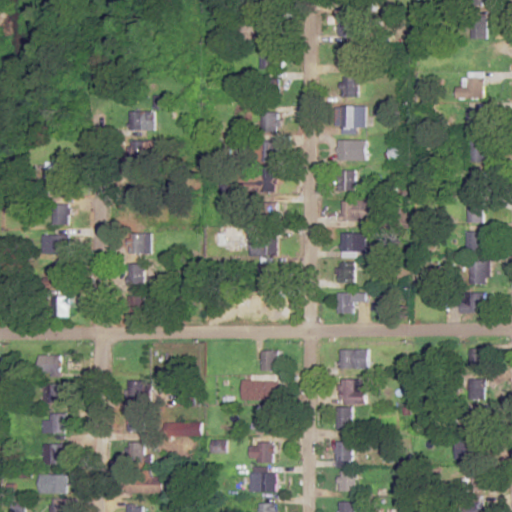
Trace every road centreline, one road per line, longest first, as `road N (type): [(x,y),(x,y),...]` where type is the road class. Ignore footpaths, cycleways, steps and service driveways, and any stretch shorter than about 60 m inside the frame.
road 1 (residential): [(0,334),(511,331)]
road 2 (residential): [(311,0),(310,511)]
road 3 (residential): [(104,511),(99,147)]
